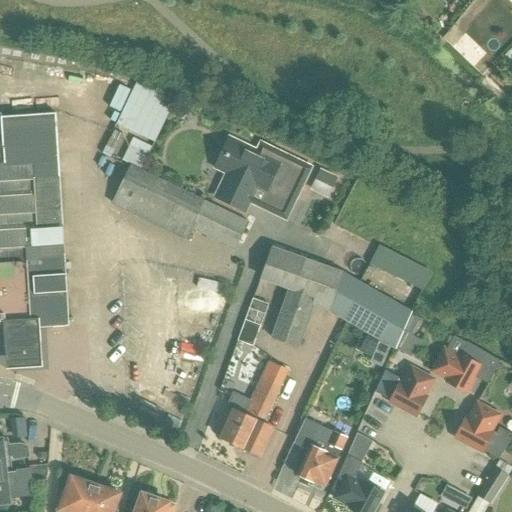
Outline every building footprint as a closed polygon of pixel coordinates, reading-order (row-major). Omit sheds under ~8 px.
[(123,156),(153,168),(183,97),(144,81),(107,167),(117,171),(123,156)] [(68,325),(59,176),(56,113),(2,117),(4,145),(0,145),(0,322),(38,319),(39,327),(68,325)] [(269,159),(232,141),(218,169),(228,173),(216,198),(244,212),(256,187),(266,192),(269,186),(295,198),(309,168),(272,151),(269,159)] [(236,251),(249,222),(130,164),(111,204),(187,241),(192,230),(236,251)] [(320,168),(310,190),(328,198),(338,176),(320,168)] [(356,330),(365,334),(365,333),(389,346),(395,349),(405,326),(412,312),(343,272),(273,246),(260,280),(287,290),(270,338),(299,348),(313,307),(328,312),(357,328),(356,330)] [(266,350),(265,350),(275,304),(257,300),(240,374),(259,379),(266,350)] [(39,313),(4,316),(7,365),(43,362),(39,313)] [(411,316),(405,326),(413,330),(418,320),(411,316)] [(404,331),(397,346),(413,354),(421,340),(404,331)] [(381,366),(389,346),(378,341),(372,357),(370,361),(381,366)] [(444,349),(432,371),(448,380),(447,382),(466,392),(477,372),(489,379),(487,383),(488,384),(501,360),(467,341),(458,357),(444,349)] [(225,408),(215,433),(221,436),(220,438),(259,456),(272,428),(263,424),(288,370),(270,362),(251,402),(234,394),(227,409),(225,408)] [(385,370),(375,392),(390,400),(390,402),(416,416),(426,397),(424,396),(433,380),(411,368),(403,382),(398,379),(398,377),(385,370)] [(466,418),(455,437),(482,452),(483,450),(498,459),(511,437),(511,434),(499,427),(496,433),(491,430),(499,415),(477,403),(468,419),(466,418)] [(327,444),(316,438),(322,426),(305,418),(294,443),(308,450),(297,475),(313,482),(313,481),(324,486),(338,458),(347,437),(333,430),(327,444)] [(0,473),(12,473),(12,472),(10,457),(12,457),(12,459),(29,458),(28,446),(20,443),(9,444),(8,439),(2,440),(0,439),(0,473)] [(347,455),(332,489),(336,491),(335,494),(351,503),(348,508),(356,511),(371,511),(383,490),(362,479),(361,482),(353,478),(360,465),(361,462),(348,455),(347,455)] [(507,476),(511,468),(499,460),(494,468),(507,476)] [(12,473),(0,473),(0,503),(9,503),(7,488),(19,487),(19,485),(33,484),(31,468),(15,469),(16,472),(12,472),(12,473)] [(57,510),(56,511),(84,511),(94,484),(70,476),(65,492),(62,491),(55,510),(57,510)] [(94,484),(84,511),(118,511),(119,511),(114,509),(120,493),(94,484)] [(454,501),(468,507),(473,497),(459,491),(454,501)] [(172,511),(175,505),(169,503),(169,502),(141,493),(134,511),(172,511)]
